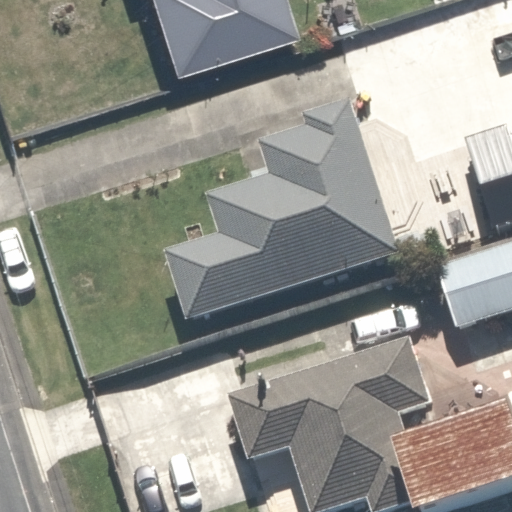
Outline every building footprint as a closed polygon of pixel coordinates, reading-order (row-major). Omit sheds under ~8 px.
[(269,56),(256,0),(121,0),(124,8),(108,11),(126,88),(269,56)] [(414,43),(318,77),(337,132),(434,98),(414,43)] [(119,288),(142,362),(370,293),(322,133),(290,142),(295,160),(231,179),(240,210),(194,224),(199,242),(168,251),(174,271),(119,288)] [(511,280),(417,306),(433,365),(511,343),(511,280)] [(391,374),(185,430),(205,505),(259,490),(265,511),(378,511),(406,504),(408,511),(511,511),(511,436),(415,464),(391,374)]
